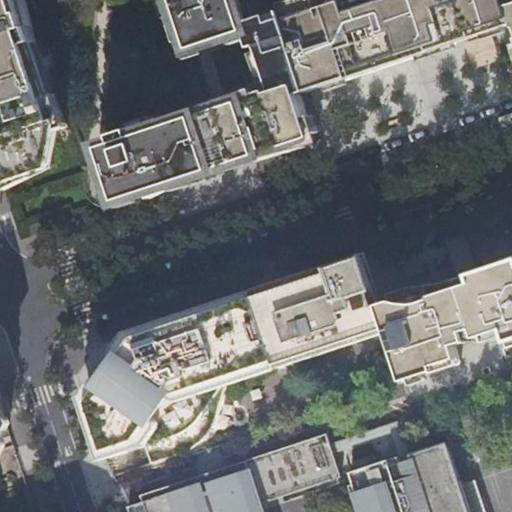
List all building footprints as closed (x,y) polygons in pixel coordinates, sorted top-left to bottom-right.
[(23,0),(0,0),(0,139),(12,176),(51,163),(57,130),(68,126),(49,69),(47,69),(23,0)] [(279,0),(172,0),(180,23),(186,22),(195,49),(249,31),(254,47),(261,45),(275,88),(258,94),(243,99),(241,93),(223,100),(226,107),(171,125),(168,117),(116,135),(118,142),(105,147),(109,160),(103,162),(101,188),(103,194),(106,198),(112,201),(118,201),(306,140),(306,143),(316,139),(299,86),(307,83),(279,0)] [(511,17),(506,0),(341,0),(312,10),(310,5),(298,8),(294,0),(279,0),(307,83),(308,86),(511,18),(511,17)] [(243,99),(258,94),(257,89),(241,93),(243,99)] [(55,217),(57,226),(67,223),(64,214),(55,217)] [(30,225),(33,234),(43,231),(40,222),(30,225)] [(358,338),(388,328),(380,305),(364,257),(303,277),(264,290),(182,317),(144,330),(130,334),(120,348),(120,353),(122,356),(102,384),(98,383),(95,384),(86,397),(90,410),(93,409),(96,418),(102,434),(100,435),(106,453),(130,446),(131,450),(145,446),(175,436),(181,454),(202,445),(212,440),(217,435),(221,429),(223,423),(227,381),(312,353),(313,354),(359,339),(358,338)] [(388,328),(405,380),(461,361),(455,343),(505,327),(511,345),(511,344),(511,261),(380,305),(388,328)] [(0,447),(9,430),(0,402),(0,447)] [(412,489),(421,486),(399,420),(331,442),(334,453),(392,433),(400,455),(412,489)] [(264,511),(262,503),(342,476),(334,453),(331,442),(328,433),(141,495),(143,501),(128,506),(130,511),(264,511)] [(151,464),(181,454),(175,436),(145,446),(151,464)] [(471,511),(452,452),(415,464),(422,486),(421,486),(412,489),(400,455),(351,471),(364,511),(471,511)]
